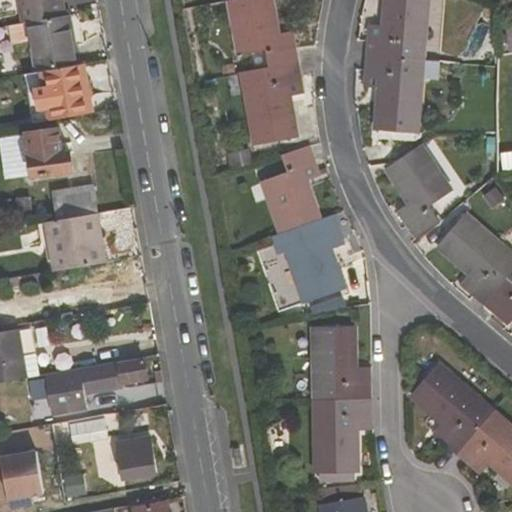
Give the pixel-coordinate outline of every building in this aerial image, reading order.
[(18,0),(23,23),(28,22),(65,16),(62,0),(18,0)] [(265,51),(269,67),(299,62),(294,31),(278,34),(271,0),(230,0),(241,55),(265,51)] [(369,22),(367,55),(416,59),(417,40),(424,41),(426,0),(386,0),(385,23),(369,22)] [(43,70),(78,64),(70,15),(65,16),(28,22),(31,41),(36,72),(43,70)] [(31,41),(28,22),(23,23),(9,25),(12,44),(31,41)] [(380,87),(377,130),(416,133),(421,77),(414,77),(416,59),(367,55),(364,86),(380,87)] [(305,94),(299,62),(269,67),(250,71),(253,89),(247,90),(257,145),(296,138),(290,97),(305,94)] [(81,98),(89,97),(83,64),(78,64),(43,70),(49,103),(62,101),(63,106),(82,103),(81,98)] [(73,169),(71,152),(62,153),(59,129),(27,134),(34,175),(73,169)] [(264,181),(282,233),(288,230),(320,219),(308,181),(322,175),(311,145),(282,155),(288,172),(264,181)] [(410,201),(396,210),(414,239),(440,221),(430,206),(451,192),(421,145),(387,168),(410,201)] [(98,213),(95,193),(55,200),(58,220),(94,214),(98,213)] [(103,244),(99,245),(94,214),(58,220),(47,222),(55,270),(106,262),(103,244)] [(346,245),(335,214),(320,219),(288,230),(295,248),(288,250),(307,303),(344,290),(331,251),(346,245)] [(460,285),(484,306),(511,273),(511,264),(502,256),(507,251),(465,215),(439,246),(471,272),(460,285)] [(511,273),(484,306),(508,326),(511,321),(511,273)] [(4,289),(35,284),(34,274),(2,279),(4,289)] [(146,289),(116,293),(119,309),(149,303),(146,289)] [(322,382),(322,400),(372,399),(371,367),(354,368),(354,326),(314,327),(315,382),(322,382)] [(0,377),(1,382),(27,377),(19,328),(0,331),(0,377)] [(120,361),(124,382),(149,377),(146,356),(120,361)] [(124,382),(120,361),(47,374),(55,414),(89,408),(86,394),(125,387),(124,382)] [(432,434),(456,454),(489,416),(473,403),(478,398),(437,364),(412,394),(443,421),(432,434)] [(355,431),(373,431),(372,399),(322,400),(322,418),(316,418),(317,474),(356,473),(355,431)] [(66,421),(67,429),(69,443),(109,435),(105,415),(66,421)] [(502,427),(489,416),(456,454),(480,475),(491,462),(511,480),(511,427),(506,423),(502,427)] [(66,421),(31,427),(33,435),(67,429),(66,421)] [(152,439),(118,444),(122,476),(157,470),(152,439)] [(37,451),(2,457),(11,507),(26,504),(25,497),(33,495),(45,493),(37,451)] [(34,502),(33,495),(25,497),(26,504),(34,502)] [(364,511),(362,496),(323,505),(323,511),(364,511)]
